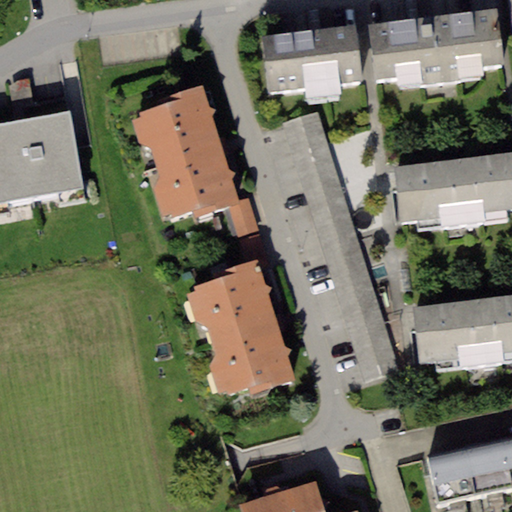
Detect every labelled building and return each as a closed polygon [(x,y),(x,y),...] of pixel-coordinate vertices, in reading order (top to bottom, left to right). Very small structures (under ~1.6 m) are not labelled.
[(496,10),(369,25),(375,81),(420,76),(421,86),(458,82),(456,71),(502,65),(496,10)] [(353,26),(264,36),(270,92),(304,88),(305,99),(341,95),(340,83),(359,81),(353,26)] [(17,81),(9,87),(14,123),(24,122),(22,108),(32,106),(29,79),(17,81)] [(208,107),(202,87),(160,100),(161,105),(138,113),(140,118),(132,121),(140,143),(151,148),(160,178),(154,190),(163,215),(173,211),(174,215),(194,208),(198,219),(240,204),(232,180),(235,173),(229,170),(211,117),(215,110),(208,107)] [(14,123),(0,125),(0,201),(83,187),(76,149),(70,113),(24,122),(14,123)] [(317,113),(283,125),(324,251),(358,240),(317,113)] [(511,152),(393,166),(400,223),(437,219),(438,229),(484,224),(482,212),(511,209),(511,152)] [(360,245),(326,256),(367,383),(401,372),(360,245)] [(264,284),(257,261),(221,273),(222,278),(195,287),(197,291),(187,294),(195,322),(206,327),(215,356),(209,367),(218,394),(227,391),(228,394),(250,387),(252,395),(296,381),(287,356),(291,350),(284,346),(267,295),(271,289),(264,284)] [(511,295),(414,307),(420,363),(457,359),(458,370),(501,365),(499,353),(511,351),(511,295)] [(511,439),(503,442),(511,485),(511,439)] [(511,485),(503,442),(465,450),(475,498),(511,491),(511,485)] [(428,457),(437,506),(475,498),(465,450),(428,457)] [(265,496),(239,503),(241,511),(325,511),(325,510),(329,503),(321,499),(316,481),(283,491),(280,483),(263,488),(265,496)]
